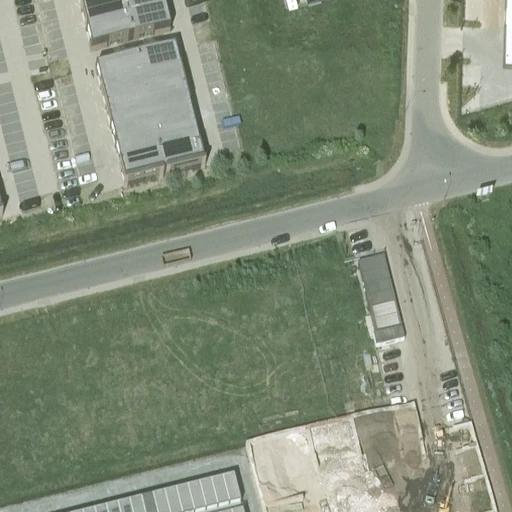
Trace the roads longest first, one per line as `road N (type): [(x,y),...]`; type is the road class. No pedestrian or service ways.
road 1 (unclassified): [(424,184),(0,302)]
road 2 (unclassified): [(429,0),(424,184)]
